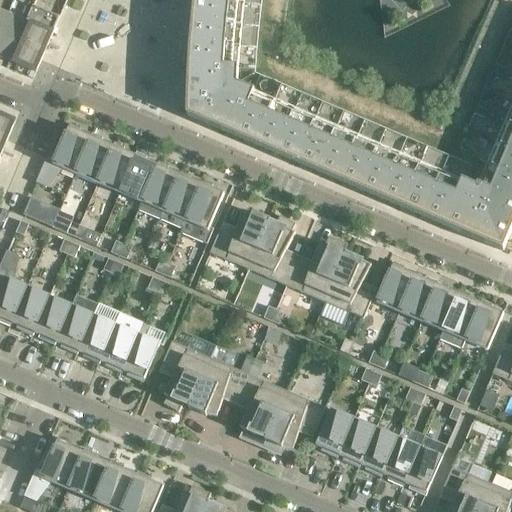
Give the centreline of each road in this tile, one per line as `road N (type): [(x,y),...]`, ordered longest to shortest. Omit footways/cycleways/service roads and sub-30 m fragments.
road 1 (residential): [(511,283),(54,91),(42,117)]
road 2 (residential): [(315,511),(0,370)]
